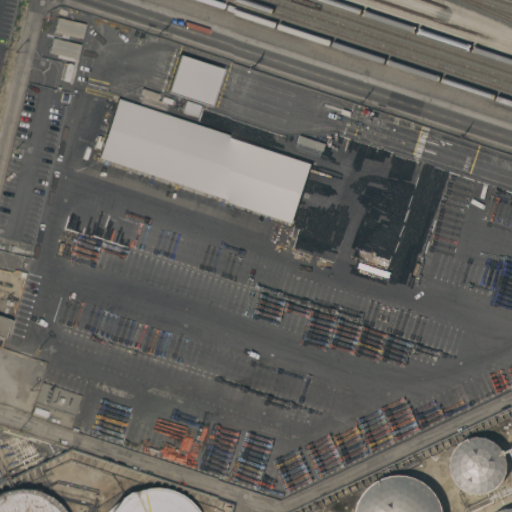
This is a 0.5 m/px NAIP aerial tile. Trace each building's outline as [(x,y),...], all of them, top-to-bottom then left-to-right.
[(83,25),(55,18),(52,32),(79,39),(83,25)] [(78,46),(51,38),(47,53),(74,60),(78,46)] [(218,67),(174,57),(165,96),(209,106),(218,67)] [(196,118),(199,106),(184,101),(180,114),(196,118)] [(311,160),(113,102),(95,162),(293,220),(311,160)] [(0,318),(6,320),(8,321),(9,322),(9,324),(5,337),(4,338),(4,339),(2,339),(1,339),(0,338),(0,318)] [(480,494),(471,493),(463,489),(456,483),(452,474),(450,465),(452,456),(456,448),(463,442),(469,438),(479,437),(488,438),(496,443),(502,449),(506,456),(507,461),(508,466),(506,473),(503,481),(497,488),(489,492),(480,494)] [(436,493),(440,500),(443,509),(443,511),(355,511),(356,509),(359,501),(363,494),(369,487),(376,482),(382,478),(391,476),(399,475),(407,475),(416,478),(424,482),(430,487),(436,493)] [(107,511),(113,505),(117,498),(125,493),(142,489),(152,488),(161,489),(170,492),(177,496),(184,501),(191,508),(193,511),(107,511)] [(0,511),(0,494),(8,492),(16,491),(26,492),(34,494),(42,498),(49,504),(55,510),(56,511),(0,511)]
